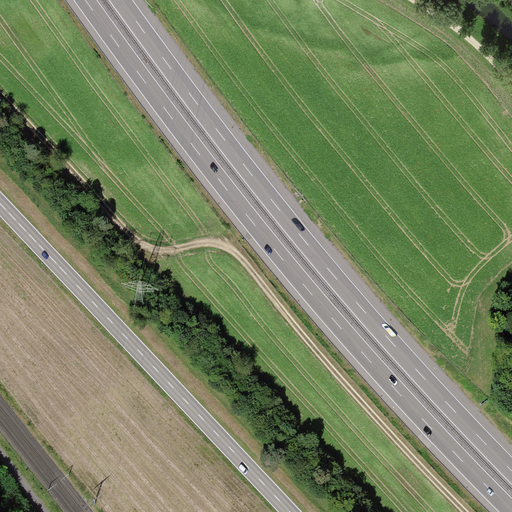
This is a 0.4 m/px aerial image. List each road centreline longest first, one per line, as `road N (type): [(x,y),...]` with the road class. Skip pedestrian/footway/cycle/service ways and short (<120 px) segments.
road 1 (motorway): [(84,0),(306,288),(511,511)]
road 2 (track): [(463,511),(234,253),(216,243),(164,253),(140,245),(0,97)]
road 3 (motorway): [(511,469),(330,270),(121,0)]
road 4 (primary): [(0,206),(287,511)]
road 5 (track): [(511,85),(461,34),(410,0)]
